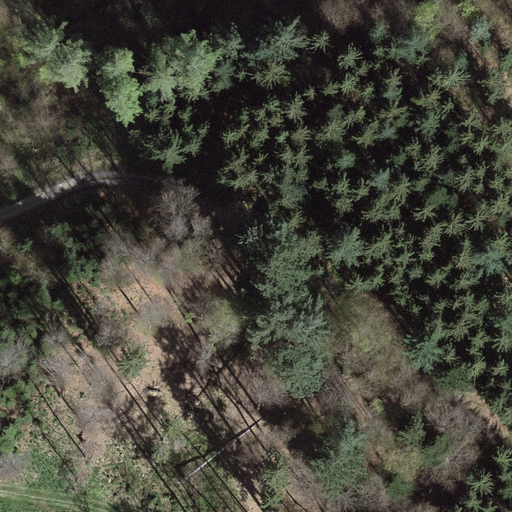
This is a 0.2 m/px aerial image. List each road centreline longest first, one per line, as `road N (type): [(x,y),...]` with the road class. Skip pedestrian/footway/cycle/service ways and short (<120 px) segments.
road 1 (track): [(0,211),(115,169),(218,206),(324,278),(511,456)]
road 2 (track): [(415,511),(412,483),(443,391)]
road 3 (track): [(0,486),(121,511)]
